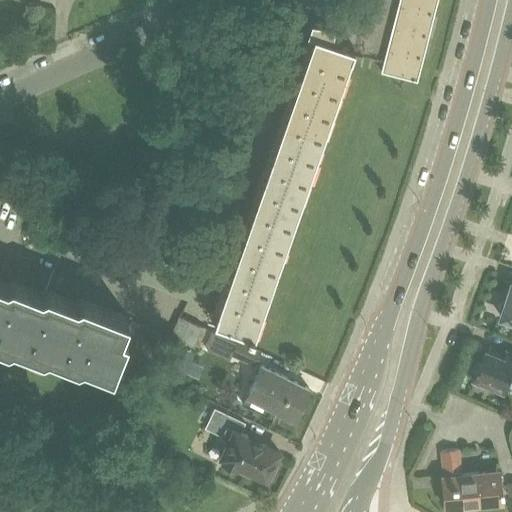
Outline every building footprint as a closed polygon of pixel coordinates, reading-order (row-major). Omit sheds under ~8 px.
[(399,0),(398,3),(435,12),(437,0),(399,0)] [(429,35),(435,12),(398,3),(392,26),(429,35)] [(346,62),(348,62),(350,57),(353,46),(331,38),(333,25),(309,20),(304,34),(306,35),(303,42),(308,44),(212,318),(245,329),(244,332),(251,335),(253,329),(251,328),(346,62)] [(423,58),(429,35),(392,26),(386,48),(423,58)] [(423,58),(386,48),(383,61),(381,71),(417,81),(423,58)] [(66,252),(77,257),(87,233),(75,228),(66,252)] [(77,257),(89,261),(98,237),(87,233),(77,257)] [(98,237),(89,261),(100,265),(109,242),(98,237)] [(100,265),(111,270),(120,246),(109,242),(100,265)] [(131,250),(120,246),(111,270),(122,274),(131,250)] [(122,274),(133,278),(142,255),(131,250),(122,274)] [(144,283),(154,259),(142,255),(133,278),(144,283)] [(144,283),(155,287),(165,263),(154,259),(144,283)] [(155,287),(167,291),(176,268),(165,263),(155,287)] [(167,291),(178,296),(187,272),(176,268),(167,291)] [(198,276),(187,272),(178,296),(189,300),(198,276)] [(511,282),(505,298),(499,301),(497,307),(500,313),(500,315),(511,318),(511,282)] [(117,355),(153,369),(166,333),(130,319),(125,333),(120,331),(126,315),(116,311),(115,315),(81,302),(79,306),(46,293),(44,297),(10,284),(9,287),(0,283),(0,332),(28,343),(30,339),(63,352),(64,349),(112,367),(117,355)] [(213,331),(208,328),(182,317),(177,315),(169,334),(197,346),(201,339),(208,342),(213,331)] [(236,341),(231,353),(253,363),(258,351),(236,341)] [(511,353),(505,351),(504,355),(485,347),(473,375),(487,381),(486,384),(502,391),(511,366),(511,353)] [(245,394),(240,403),(272,418),(276,410),(293,418),(308,387),(259,364),(245,394)] [(266,477),(279,450),(241,432),(245,422),(215,407),(205,427),(220,434),(219,436),(228,440),(221,454),(225,456),(223,459),(235,465),(236,462),(266,477)] [(475,502),(476,502),(502,500),(499,469),(461,472),(459,447),(442,448),(444,475),(441,475),(441,476),(443,476),(445,504),(444,504),(444,505),(467,503),(467,508),(476,507),(475,502)]
